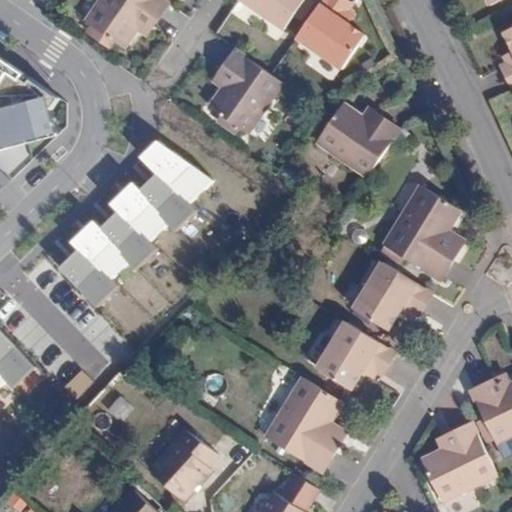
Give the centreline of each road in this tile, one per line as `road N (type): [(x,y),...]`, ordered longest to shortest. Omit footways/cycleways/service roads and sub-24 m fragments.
road 1 (residential): [(0,8),(81,63),(97,119),(70,177),(0,243)]
road 2 (residential): [(347,511),(470,320),(511,304)]
road 3 (residential): [(414,0),(511,195)]
